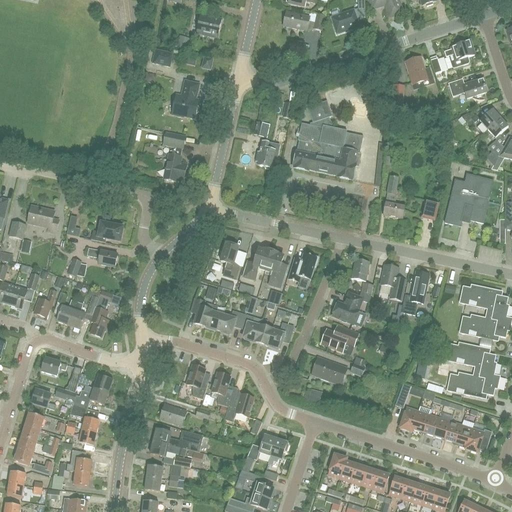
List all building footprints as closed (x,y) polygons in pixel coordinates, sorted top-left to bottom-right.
[(289,0),(289,5),(305,9),(306,3),(315,5),(316,0),(319,0),(319,1),(328,3),(328,2),(328,0),(289,0)] [(357,0),(358,10),(365,10),(364,0),(357,0)] [(402,13),(397,0),(370,0),(373,9),(386,5),(390,17),(402,13)] [(360,28),(358,24),(354,11),(331,19),(337,36),(356,29),(360,28)] [(322,33),(325,17),(310,14),(309,18),(286,14),(283,28),(307,33),(309,23),(314,24),(312,31),(322,33)] [(218,39),(222,20),(201,15),(197,35),(218,39)] [(189,39),(180,36),(177,47),(186,50),(189,39)] [(468,58),(475,56),(470,42),(451,49),(452,50),(444,53),(446,58),(448,58),(452,68),(454,69),(468,65),(469,63),(468,58)] [(170,68),(173,54),(156,50),(152,63),(170,68)] [(425,70),(421,58),(405,64),(415,92),(435,85),(430,68),(425,70)] [(210,70),(213,61),(205,59),(203,68),(210,70)] [(435,75),(442,73),(438,59),(430,62),(435,75)] [(487,93),(482,79),(474,82),(474,84),(465,87),(463,80),(448,85),(453,98),(465,94),(467,100),(487,93)] [(196,96),(199,85),(185,82),(182,97),(176,96),(172,115),(184,118),(184,117),(195,119),(199,101),(194,100),(195,96),(196,96)] [(403,106),(404,87),(393,86),(392,105),(403,106)] [(361,89),(349,88),(348,100),(360,101),(361,89)] [(331,129),(333,123),(331,123),(329,119),(332,118),(327,102),(308,109),(314,127),(301,125),(301,126),(299,126),(297,137),(299,138),(298,142),(300,142),(297,153),(293,169),(308,172),(337,178),(337,179),(352,182),(356,166),(358,154),(360,155),(364,138),(347,134),(347,132),(331,129)] [(290,120),(293,105),(286,103),(282,119),(290,120)] [(488,131),(501,119),(493,111),(480,122),(488,131)] [(479,121),(472,113),(462,119),(466,124),(471,120),(475,124),(479,121)] [(504,149),(501,146),(503,144),(502,144),(504,142),(499,136),(508,128),(501,119),(488,131),(497,141),(493,145),(493,144),(487,150),(491,154),(486,159),(493,167),(504,149)] [(265,138),(267,128),(256,126),(254,136),(265,138)] [(183,150),(185,138),(166,133),(163,146),(176,149),(175,156),(168,155),(163,180),(176,183),(177,181),(183,182),(187,165),(181,164),(182,158),(180,158),(182,150),(183,150)] [(511,139),(510,139),(509,139),(504,149),(493,167),(491,170),(497,172),(504,159),(511,161),(511,139)] [(264,169),(265,170),(269,171),(270,170),(271,170),(273,161),(277,162),(280,147),(268,145),(263,144),(262,150),(261,150),(260,155),(258,155),(256,163),(258,163),(258,167),(264,169)] [(381,188),(386,145),(379,144),(374,187),(381,188)] [(483,225),(493,182),(466,176),(465,183),(455,181),(452,193),(445,224),(461,228),(466,208),(472,209),(469,222),(483,225)] [(403,221),(405,206),(395,205),(396,197),(395,197),(398,180),(390,178),(387,195),(387,196),(383,217),(403,221)] [(435,222),(439,204),(425,201),(421,219),(435,222)] [(56,235),(59,221),(53,220),(55,213),(31,207),(27,224),(50,229),(49,234),(56,235)] [(23,241),(27,226),(12,223),(9,238),(23,241)] [(119,227),(120,225),(111,223),(111,226),(101,224),(99,233),(93,232),(91,241),(105,244),(106,240),(120,243),(123,228),(119,227)] [(479,226),(476,237),(488,240),(491,229),(479,226)] [(79,239),(81,230),(68,228),(67,236),(79,239)] [(236,280),(240,268),(233,266),(239,248),(234,247),(234,245),(225,242),(222,251),(224,251),(221,263),(227,265),(224,276),(236,280)] [(115,269),(118,256),(101,252),(89,250),(87,257),(93,259),(93,258),(100,260),(99,266),(115,269)] [(288,267),(281,265),(283,257),(279,256),(279,255),(263,250),(263,251),(258,250),(254,265),(247,263),(243,278),(256,282),(258,273),(271,277),(269,286),(281,289),(288,267)] [(295,260),(289,281),(298,284),(300,278),(310,281),(314,268),(316,268),(319,258),(313,256),(312,258),(304,256),(302,262),(295,260)] [(77,279),(82,263),(73,260),(67,274),(77,279)] [(365,283),(370,264),(356,260),(351,279),(365,283)] [(0,281),(4,283),(9,269),(0,266),(0,281)] [(402,302),(404,290),(406,282),(398,280),(400,269),(385,266),(381,286),(392,288),(390,300),(402,302)] [(424,305),(430,275),(417,273),(412,297),(406,296),(402,314),(415,316),(418,306),(415,305),(416,303),(424,305)] [(36,292),(40,277),(36,276),(32,275),(27,290),(36,292)] [(222,281),(220,287),(232,291),(234,285),(222,281)] [(238,292),(245,294),(248,287),(240,284),(238,292)] [(371,296),(373,286),(363,284),(361,294),(371,296)] [(0,304),(9,307),(15,289),(2,285),(0,290),(0,304)] [(499,292),(472,286),(471,289),(464,288),(460,304),(488,310),(488,311),(494,313),(492,321),(472,316),(471,319),(464,318),(460,334),(495,341),(496,337),(506,339),(507,332),(510,332),(511,322),(511,319),(506,319),(509,307),(507,306),(508,299),(498,297),(499,292)] [(15,289),(9,307),(21,311),(27,293),(15,289)] [(229,298),(231,292),(223,290),(221,295),(229,298)] [(56,298),(58,294),(51,291),(49,296),(50,296),(48,304),(40,301),(35,315),(47,319),(52,305),(53,305),(55,298),(56,298)] [(114,296),(102,292),(99,300),(108,303),(111,304),(114,296)] [(64,306),(67,296),(61,293),(57,304),(64,306)] [(358,312),(363,300),(349,294),(345,304),(346,304),(345,307),(338,304),(333,317),(340,320),(341,322),(345,324),(347,323),(354,325),(359,312),(358,312)] [(363,300),(362,302),(369,305),(371,296),(361,294),(359,298),(363,300)] [(99,301),(99,300),(92,297),(86,314),(92,317),(93,317),(96,308),(99,301)] [(69,327),(79,299),(77,303),(71,301),(68,309),(63,308),(58,323),(69,327)] [(79,299),(69,327),(81,332),(86,316),(80,314),(83,306),(82,305),(84,300),(79,299)] [(108,304),(108,303),(99,300),(99,301),(96,308),(93,317),(92,317),(90,323),(95,324),(91,335),(102,339),(106,328),(107,329),(109,322),(105,321),(108,312),(106,311),(108,304)] [(206,329),(211,312),(203,309),(205,303),(195,300),(191,314),(197,316),(194,325),(206,329)] [(274,311),(276,306),(268,303),(266,309),(274,311)] [(219,332),(224,314),(216,312),(217,308),(212,307),(211,312),(206,329),(212,331),(212,330),(219,332)] [(240,330),(244,316),(233,313),(231,319),(224,316),(224,315),(224,314),(219,332),(223,333),(223,334),(229,336),(230,335),(231,336),(234,328),(240,330)] [(262,322),(254,319),(244,316),(240,330),(246,331),(243,339),(245,340),(245,341),(256,344),(261,328),(260,328),(262,322)] [(262,321),(262,322),(260,328),(261,328),(256,344),(267,347),(272,330),(266,328),(267,322),(262,321)] [(272,330),(267,347),(278,351),(278,350),(280,350),(282,343),(289,345),(294,328),(283,325),(280,334),(272,331),(273,330),(272,330)] [(359,335),(337,326),(334,335),(327,332),(322,345),(342,353),(346,345),(353,348),(359,335)] [(418,348),(422,341),(414,337),(411,345),(418,348)] [(486,350),(460,344),(459,347),(451,345),(448,362),(476,368),(475,369),(481,371),(480,379),(459,374),(459,377),(451,376),(448,392),(482,399),(483,394),(493,396),(495,389),(497,390),(500,378),(494,376),(496,364),(494,364),(496,357),(485,355),(486,350)] [(330,375),(334,364),(319,358),(312,376),(330,382),(332,375),(330,375)] [(66,372),(68,366),(46,359),(42,373),(57,378),(59,370),(66,372)] [(332,375),(330,382),(342,387),(348,369),(334,364),(330,375),(332,375)] [(374,382),(376,375),(366,371),(366,369),(353,365),(350,374),(362,378),(363,377),(374,382)] [(196,368),(193,367),(187,386),(193,388),(192,390),(193,398),(203,401),(208,384),(202,382),(206,371),(202,369),(197,368),(196,368)] [(58,389),(77,395),(75,394),(83,370),(75,368),(71,381),(69,383),(68,387),(67,388),(66,389),(65,391),(58,389)] [(228,409),(231,401),(233,392),(227,390),(231,378),(227,377),(221,375),(218,374),(212,394),(213,394),(211,398),(217,399),(217,397),(218,406),(228,409)] [(92,389),(108,395),(113,381),(99,376),(96,384),(94,384),(92,389)] [(88,387),(89,381),(82,378),(80,385),(88,387)] [(395,407),(403,410),(411,388),(403,385),(395,407)] [(76,396),(77,395),(58,389),(55,398),(67,402),(66,406),(73,408),(73,406),(76,396)] [(105,406),(108,395),(92,389),(91,394),(82,391),(80,398),(76,396),(73,406),(88,410),(91,402),(105,406)] [(55,412),(56,406),(49,404),(51,396),(36,391),(32,405),(55,412)] [(231,401),(228,409),(224,421),(233,424),(236,415),(248,419),(254,400),(250,398),(245,397),(241,396),(239,403),(231,401)] [(182,428),(187,413),(165,405),(159,420),(182,428)] [(85,419),(88,410),(73,406),(70,416),(86,420),(86,419),(85,419)] [(424,434),(429,416),(431,411),(420,407),(418,412),(412,432),(413,430),(424,434)] [(412,432),(418,412),(407,408),(401,429),(412,432)] [(208,421),(210,416),(210,414),(198,410),(196,417),(208,421)] [(25,426),(41,431),(45,419),(29,414),(25,426)] [(434,437),(440,419),(429,416),(424,434),(434,437)] [(86,420),(83,431),(93,434),(97,435),(100,422),(97,421),(86,419),(86,420)] [(445,441),(451,423),(440,419),(434,437),(445,441)] [(257,436),(262,424),(256,421),(251,434),(257,436)] [(62,433),(64,425),(58,423),(56,432),(62,433)] [(456,444),(462,426),(451,423),(445,441),(456,444)] [(38,443),(41,431),(25,426),(22,438),(38,443)] [(466,450),(473,430),(462,426),(456,444),(460,445),(459,447),(466,449),(466,450)] [(154,443),(187,451),(187,450),(198,452),(201,436),(182,431),(180,442),(170,439),(171,434),(156,430),(154,443)] [(473,430),(466,450),(477,453),(481,443),(488,445),(492,433),(485,430),(484,433),(473,430)] [(93,434),(83,431),(80,444),(94,447),(97,435),(93,434)] [(271,457),(276,440),(274,440),(275,438),(267,436),(267,437),(265,437),(260,453),(271,457)] [(34,454),(38,443),(22,438),(18,449),(34,454)] [(61,449),(62,444),(62,442),(54,439),(51,447),(60,450),(61,449)] [(276,440),(271,457),(282,461),(285,452),(287,452),(289,446),(287,445),(287,444),(285,443),(286,442),(278,439),(278,441),(276,440)] [(187,451),(154,443),(151,455),(164,458),(165,458),(166,453),(185,458),(187,451)] [(58,458),(60,450),(51,447),(49,455),(58,458)] [(30,466),(34,454),(18,449),(14,461),(30,466)] [(346,462),(347,460),(335,456),(329,476),(340,480),(346,462)] [(173,466),(191,470),(192,461),(175,458),(175,461),(165,458),(164,458),(163,464),(173,466)] [(242,471),(249,474),(254,461),(248,458),(242,471)] [(76,473),(90,475),(92,462),(77,460),(76,473)] [(50,472),(53,464),(46,462),(44,468),(34,465),(33,471),(49,476),(50,472)] [(356,466),(346,462),(340,480),(351,484),(356,466)] [(147,479),(161,481),(163,468),(148,466),(147,479)] [(361,487),(367,469),(356,466),(351,484),(361,487)] [(372,491),(378,473),(367,469),(361,487),(372,491)] [(69,479),(70,473),(60,471),(59,477),(54,477),(51,490),(62,491),(63,478),(69,479)] [(256,476),(249,474),(242,471),(239,478),(253,482),(256,476)] [(9,485),(24,487),(26,475),(11,472),(9,485)] [(276,482),(279,476),(266,472),(264,478),(276,482)] [(89,488),(90,475),(76,473),(74,486),(89,488)] [(378,473),(372,491),(383,494),(389,476),(378,473)] [(401,500),(406,482),(395,478),(389,496),(401,500)] [(160,493),(161,481),(147,479),(145,491),(160,493)] [(411,503),(417,485),(406,482),(401,500),(411,503)] [(254,495),(271,500),(271,498),(273,499),(275,492),(274,491),(274,489),(258,484),(254,495)] [(22,500),(24,487),(9,485),(7,497),(22,500)] [(422,507),(428,489),(417,485),(411,503),(422,507)] [(433,510),(439,492),(428,489),(422,507),(433,510)] [(60,492),(48,491),(47,500),(60,501),(60,492)] [(188,500),(188,492),(180,492),(179,500),(188,500)] [(439,492),(433,510),(438,511),(444,511),(450,496),(439,492)] [(177,501),(178,494),(168,493),(167,500),(177,501)] [(270,502),(271,500),(254,495),(252,500),(247,499),(245,505),(267,511),(268,510),(269,510),(272,503),(270,502)] [(356,503),(358,499),(346,495),(345,500),(356,503)] [(63,511),(70,511),(86,511),(88,502),(64,499),(63,511)] [(228,506),(242,510),(244,504),(230,500),(228,506)] [(334,500),(333,504),(331,509),(338,511),(341,502),(334,500)] [(142,511),(157,511),(158,503),(143,502),(142,511)] [(472,511),(475,507),(465,502),(459,511),(472,511)]
